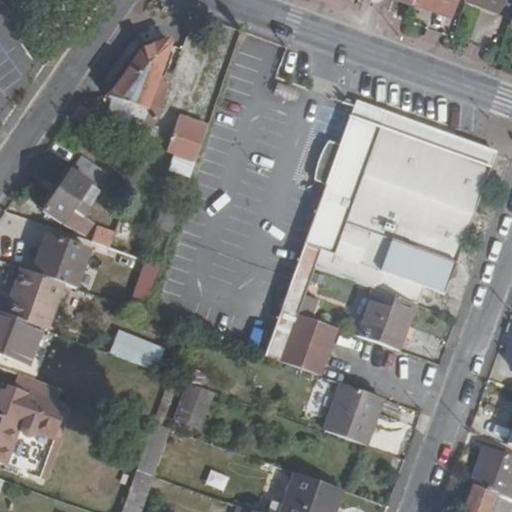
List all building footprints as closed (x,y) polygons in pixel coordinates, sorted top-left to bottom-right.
[(411,0),(448,13),(452,0),(411,0)] [(511,0),(469,0),(511,14),(511,0)] [(158,114),(170,82),(158,77),(169,44),(165,42),(141,50),(108,96),(126,103),(158,114)] [(126,103),(115,134),(147,144),(158,114),(126,103)] [(373,290),(413,304),(420,283),(444,292),(494,153),(357,104),(356,108),(300,263),(373,290)] [(193,161),(205,127),(176,118),(164,152),(193,161)] [(45,211),(83,236),(92,224),(82,216),(88,210),(78,201),(90,185),(95,189),(105,172),(84,156),(45,211)] [(116,234),(115,236),(128,240),(137,215),(124,210),(116,234)] [(97,227),(92,243),(110,249),(115,236),(116,234),(97,227)] [(60,285),(78,291),(91,252),(46,238),(33,275),(60,285)] [(33,275),(23,272),(13,303),(8,301),(2,318),(39,331),(44,332),(60,285),(33,275)] [(356,337),(396,351),(413,304),(373,290),(356,337)] [(2,318),(0,316),(0,357),(27,368),(39,331),(2,318)] [(290,368),(329,381),(346,333),(308,320),(290,368)] [(123,360),(153,372),(158,357),(128,347),(123,360)] [(199,428),(212,392),(189,384),(176,419),(199,428)] [(321,431),(362,446),(379,399),(337,384),(321,431)] [(0,457),(11,424),(16,426),(17,431),(19,434),(24,434),(28,430),(46,438),(58,407),(0,385),(0,457)] [(511,411),(511,391),(497,386),(483,422),(505,431),(511,411)] [(150,453),(142,450),(136,470),(144,473),(150,453)] [(511,459),(483,450),(471,484),(505,496),(511,477),(511,459)] [(223,491),(228,477),(209,471),(204,486),(223,491)] [(329,511),(337,489),(291,473),(277,511),(329,511)] [(505,496),(471,484),(461,511),(486,511),(490,503),(504,507),(508,498),(505,496)]
